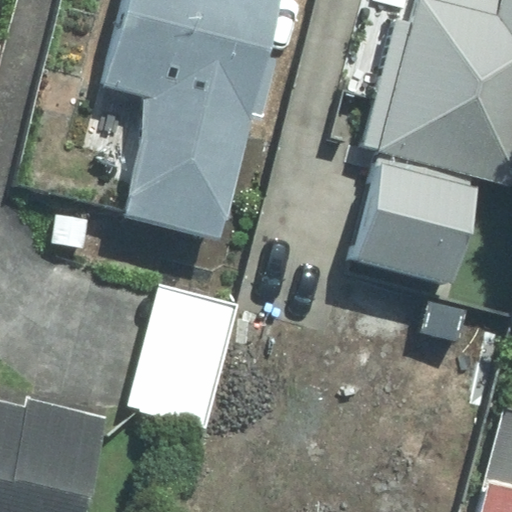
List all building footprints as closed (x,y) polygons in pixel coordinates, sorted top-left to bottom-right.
[(256,104),(275,0),(124,0),(109,81),(147,88),(124,208),(223,227),(247,102),(256,104)] [(511,0),(409,0),(374,145),(388,148),(363,253),(453,275),(478,173),(511,181),(511,0)] [(239,295),(163,276),(132,402),(208,421),(239,295)] [(0,389),(0,511),(77,511),(99,411),(0,389)] [(511,511),(511,401),(496,398),(472,511),(511,511)]
